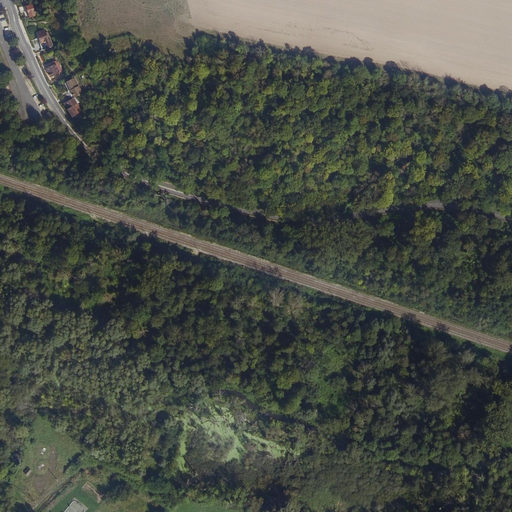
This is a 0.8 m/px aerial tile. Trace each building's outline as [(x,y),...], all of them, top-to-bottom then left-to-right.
[(36,16),(34,10),(32,4),(26,6),(27,10),(29,18),(36,16)] [(52,47),(45,28),(36,31),(43,50),(52,47)] [(45,55),(55,51),(54,47),(52,47),(43,50),(45,55)] [(62,71),(58,63),(57,63),(55,61),(52,63),(52,65),(46,67),(50,76),(62,71)] [(82,93),(75,78),(66,82),(73,97),(82,93)] [(75,106),(79,104),(75,98),(64,103),(72,118),(78,115),(76,111),(77,110),(75,106)]
